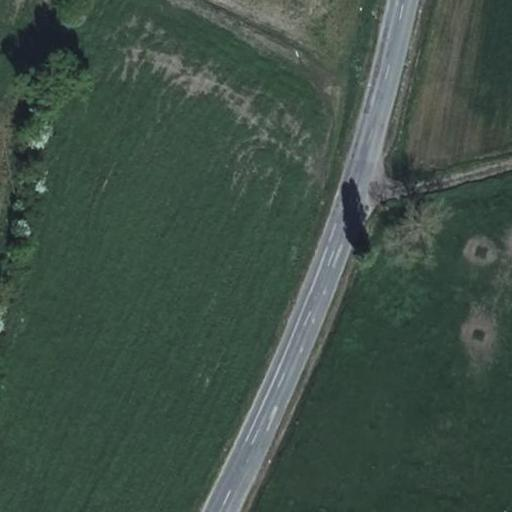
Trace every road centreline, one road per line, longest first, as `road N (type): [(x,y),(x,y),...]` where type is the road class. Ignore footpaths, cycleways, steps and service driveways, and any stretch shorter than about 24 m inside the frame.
road 1 (tertiary): [(401,0),(353,189),(297,353),(220,511)]
road 2 (track): [(353,189),(511,154)]
